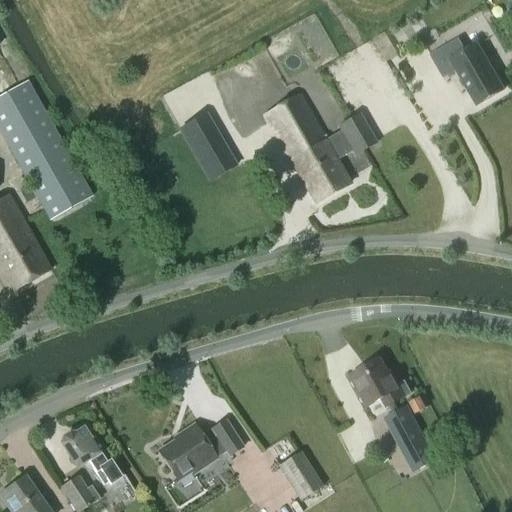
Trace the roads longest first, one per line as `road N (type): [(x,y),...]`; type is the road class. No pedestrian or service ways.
road 1 (unclassified): [(0,347),(51,324),(299,252),(408,241),(511,255)]
road 2 (residential): [(0,429),(84,390),(267,333),(407,311)]
road 3 (track): [(328,0),(446,172),(464,214),(459,246)]
